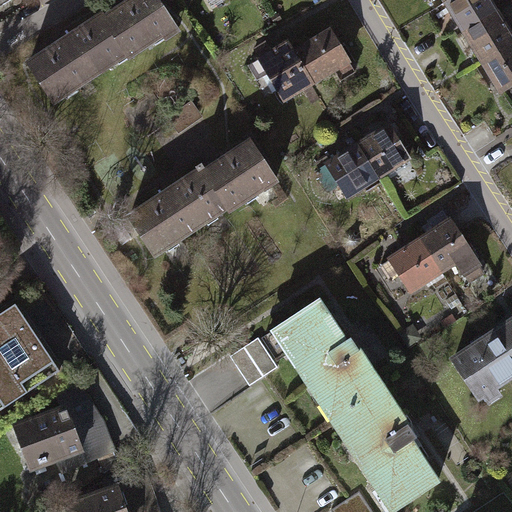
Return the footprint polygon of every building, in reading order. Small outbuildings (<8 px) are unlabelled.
[(0,0),(0,19),(31,0),(0,0)] [(156,0),(130,0),(90,26),(117,69),(126,64),(128,67),(163,44),(165,47),(180,37),(156,0)] [(217,0),(225,12),(242,0),(217,0)] [(490,0),(446,0),(439,4),(459,38),(499,13),(490,0)] [(511,43),(511,32),(499,13),(459,38),(477,66),(511,43)] [(343,83),(361,72),(332,25),(297,46),(321,82),(336,70),(343,83)] [(90,26),(25,68),(54,112),(117,69),(90,26)] [(286,106),(321,82),(297,46),(292,38),(256,62),(286,106)] [(511,43),(477,66),(497,97),(511,87),(511,43)] [(381,180),(416,159),(391,116),(355,137),(381,180)] [(346,201),(381,180),(355,137),(320,158),(346,201)] [(244,138),(182,175),(211,222),(273,185),(244,138)] [(182,175),(120,213),(149,260),(211,222),(182,175)] [(451,214),(419,235),(443,270),(455,261),(469,282),(488,269),(451,214)] [(413,291),(443,270),(419,235),(388,256),(413,291)] [(322,292),(269,328),(333,420),(386,384),(322,292)] [(12,305),(0,312),(0,410),(58,371),(12,305)] [(511,314),(449,355),(479,403),(511,381),(511,314)] [(57,407),(10,424),(29,475),(81,455),(84,464),(109,453),(74,383),(52,395),(57,407)] [(394,511),(448,477),(386,384),(333,420),(393,511),(394,511)] [(153,511),(146,480),(54,504),(56,511),(153,511)]
